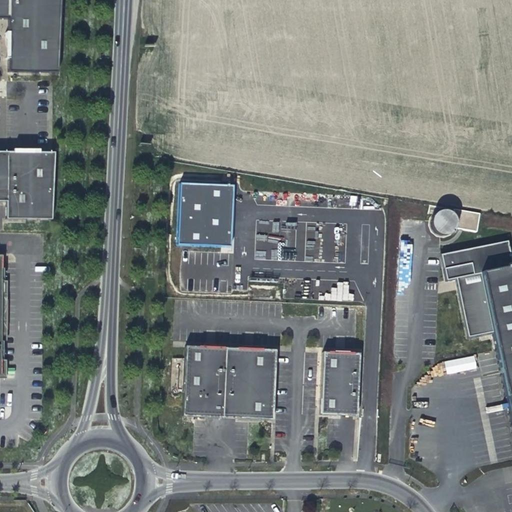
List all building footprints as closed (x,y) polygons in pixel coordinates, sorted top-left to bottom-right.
[(61,0),(0,0),(0,24),(8,24),(7,77),(58,78),(61,0)] [(0,206),(6,207),(6,224),(51,225),(54,158),(0,156),(0,206)] [(232,246),(234,184),(179,182),(177,244),(221,245),(232,246)] [(478,232),(478,212),(460,211),(433,210),(432,231),(478,232)] [(426,217),(422,213),(417,211),(412,211),(407,212),(402,215),(399,220),(398,225),(398,230),(400,235),(403,238),(408,241),(413,242),(418,242),(422,239),(426,236),(428,231),(429,226),(428,221),(426,217)] [(445,277),(457,275),(479,270),(511,264),(507,238),(440,251),(445,277)] [(479,270),(491,329),(504,393),(511,391),(511,263),(511,264),(479,270)] [(491,329),(479,270),(457,275),(469,333),(491,329)] [(184,346),(181,416),(194,417),(249,419),(271,420),(274,350),(184,346)] [(322,352),(319,414),(327,415),(355,416),(358,354),(355,354),(322,352)] [(474,355),(444,362),(448,375),(477,368),(474,355)]
